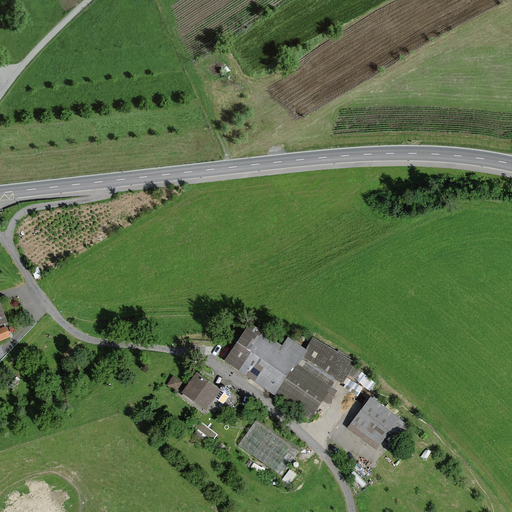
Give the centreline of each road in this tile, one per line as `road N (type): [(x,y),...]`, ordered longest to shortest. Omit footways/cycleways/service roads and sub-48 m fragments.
road 1 (secondary): [(511,164),(438,154),(342,155),(0,192)]
road 2 (track): [(0,236),(76,333),(202,359),(302,434),(335,470),(351,511)]
road 3 (track): [(108,180),(97,197),(24,211),(7,244)]
road 4 (track): [(89,0),(0,95)]
